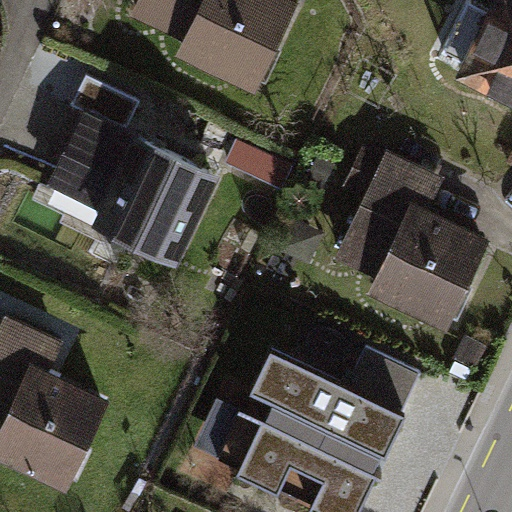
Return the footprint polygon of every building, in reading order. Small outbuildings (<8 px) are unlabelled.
[(205,1),(204,0),(140,0),(137,8),(190,33),(205,1)] [(204,0),(205,1),(190,33),(184,46),(254,79),(292,1),(288,0),(204,0)] [(511,0),(498,0),(465,67),(511,90),(511,0)] [(87,76),(73,105),(88,112),(125,130),(139,101),(87,76)] [(54,183),(100,205),(91,223),(178,265),(221,176),(125,130),(88,112),(54,183)] [(349,182),(370,192),(386,158),(364,148),(349,182)] [(484,238),(424,210),(439,179),(388,154),(386,158),(370,192),(355,222),(396,241),(382,270),(376,283),(446,317),(484,238)] [(396,241),(355,222),(341,251),(382,270),(396,241)] [(102,400),(44,372),(60,341),(7,315),(0,329),(0,396),(14,403),(0,430),(0,447),(65,478),(102,400)] [(364,511),(393,441),(325,413),(338,382),(287,359),(242,461),(280,478),(272,496),(312,511),(364,511)] [(0,430),(14,403),(0,396),(0,430)]
